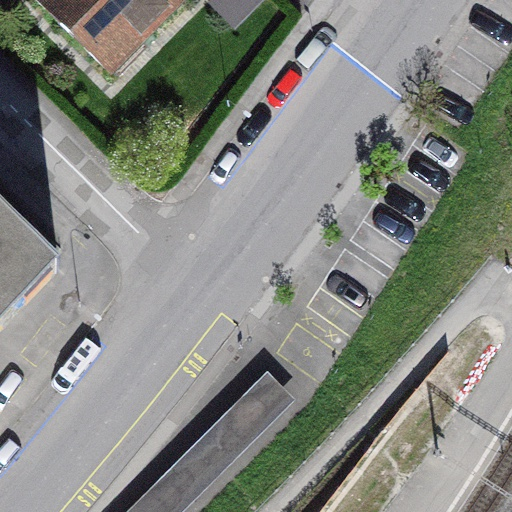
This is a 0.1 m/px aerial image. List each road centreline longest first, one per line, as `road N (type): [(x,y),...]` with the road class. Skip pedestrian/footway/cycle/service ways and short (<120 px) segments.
road 1 (residential): [(192,300),(423,0)]
road 2 (residential): [(192,300),(72,446),(6,511)]
road 3 (residential): [(0,112),(192,300)]
